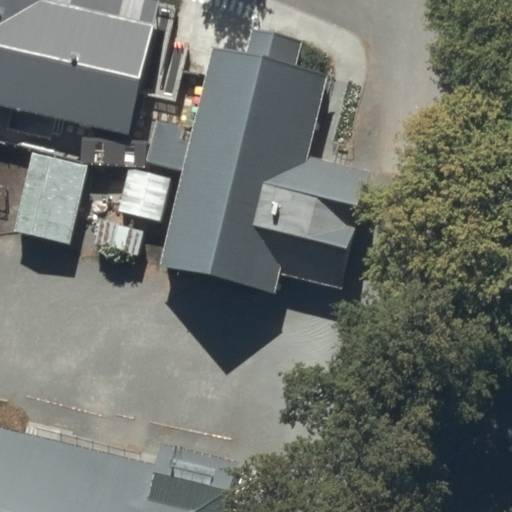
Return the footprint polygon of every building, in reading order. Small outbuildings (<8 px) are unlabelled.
[(0,0),(0,92),(129,122),(157,0),(0,0)] [(423,0),(381,0),(373,36),(412,46),(423,0)] [(251,21),(246,45),(212,38),(190,133),(183,161),(161,256),(276,283),(280,266),(342,281),(370,163),(309,149),(328,65),(296,57),(302,32),(251,21)] [(146,152),(183,161),(190,133),(178,130),(181,118),(155,113),(146,152)] [(32,144),(13,223),(70,236),(89,159),(32,144)] [(167,197),(101,181),(91,226),(105,229),(98,256),(141,266),(147,240),(156,242),(167,197)] [(0,432),(0,511),(271,511),(279,481),(248,474),(249,467),(174,449),(168,473),(0,432)]
